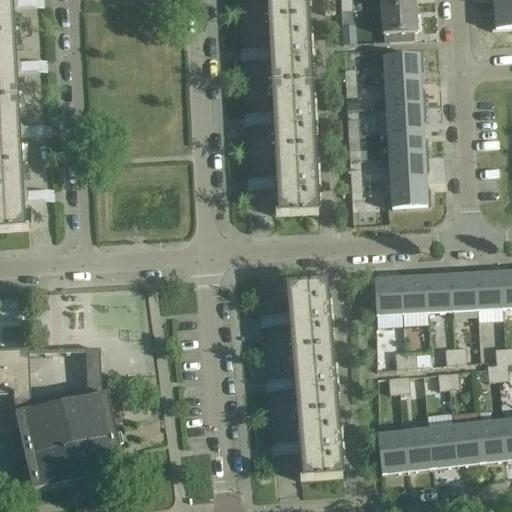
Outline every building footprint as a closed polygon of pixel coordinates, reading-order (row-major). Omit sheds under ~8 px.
[(0,0),(0,39),(14,38),(11,0),(0,0)] [(269,0),(270,24),(308,22),(307,0),(269,0)] [(340,0),(341,14),(352,13),(351,0),(340,0)] [(418,0),(379,0),(380,12),(416,9),(415,1),(419,1),(418,0)] [(511,31),(511,6),(495,7),(495,16),(492,16),(493,33),(511,31)] [(416,9),(380,12),(382,37),(421,35),(420,19),(416,19),(416,9)] [(353,29),(352,13),(341,14),(343,47),(356,47),(355,29),(353,29)] [(312,87),(308,22),(270,24),(274,89),(312,87)] [(0,104),(17,103),(14,38),(0,39),(0,104)] [(385,87),(420,85),(419,76),(423,76),(422,59),(384,61),(385,87)] [(345,89),(356,89),(356,73),(345,73),(345,89)] [(420,85),(385,87),(387,112),(425,110),(424,94),(420,94),(420,85)] [(315,152),(312,87),(274,89),(277,154),(315,152)] [(357,104),(356,89),(345,89),(346,105),(357,104)] [(0,169),(21,168),(17,103),(0,104),(0,169)] [(425,110),(387,112),(388,137),(423,135),(422,126),(426,126),(425,110)] [(347,124),(348,139),(359,139),(358,123),(347,124)] [(388,137),(389,162),(428,160),(427,144),(423,144),(423,135),(388,137)] [(359,139),(348,139),(349,155),(360,154),(359,139)] [(318,217),(315,152),(277,154),(280,217),(276,217),(276,219),(318,217)] [(428,160),(389,162),(391,187),(425,185),(425,176),(428,176),(428,160)] [(24,231),(21,168),(0,169),(0,234),(29,233),(29,231),(24,231)] [(350,173),(351,189),(362,189),(361,173),(350,173)] [(426,194),(425,185),(391,187),(392,213),(430,210),(429,194),(426,194)] [(363,204),(362,189),(351,189),(352,205),(363,204)] [(501,278),(502,313),(511,312),(511,273),(509,274),(510,278),(501,278)] [(475,276),(477,314),(502,313),(501,278),(492,279),(491,275),(475,276)] [(451,281),(452,316),(477,314),(475,276),(459,277),(460,280),(451,281)] [(425,279),(427,317),(452,316),(451,281),(442,281),(441,278),(425,279)] [(400,284),(402,318),(403,330),(415,330),(414,318),(427,317),(425,279),(410,280),(410,283),(400,284)] [(402,318),(400,284),(392,284),(392,281),(375,281),(377,320),(402,318)] [(284,291),(288,291),(294,354),(332,351),(327,286),(284,289),(284,291)] [(332,351),(294,354),(299,419),(337,416),(332,351)] [(454,352),(455,369),(467,368),(465,351),(454,352)] [(455,369),(454,352),(444,353),(445,370),(455,369)] [(495,368),(497,368),(506,367),(505,352),(494,353),(495,368)] [(102,400),(100,353),(86,354),(88,393),(30,406),(28,356),(0,356),(0,400),(13,400),(17,419),(16,419),(33,496),(124,476),(108,399),(102,400)] [(416,372),(415,355),(412,356),(405,356),(405,373),(414,372),(416,372)] [(405,373),(405,356),(394,357),(396,374),(405,373)] [(511,366),(506,367),(497,368),(499,385),(509,385),(508,374),(511,373),(511,366)] [(499,385),(497,368),(495,368),(487,369),(488,386),(499,385)] [(447,377),(449,394),(459,393),(458,376),(447,377)] [(439,395),(449,394),(447,377),(437,378),(439,395)] [(409,380),(397,381),(399,398),(410,397),(409,380)] [(389,398),(399,398),(397,381),(388,381),(389,398)] [(395,438),(378,440),(380,459),(382,479),(408,476),(404,437),(403,437),(402,437),(399,406),(385,407),(388,431),(394,431),(395,438)] [(304,482),(300,482),(300,484),(343,480),(337,416),(299,419),(304,482)] [(511,425),(503,426),(507,465),(511,464),(511,425)] [(503,426),(478,429),(482,467),(507,465),(503,426)] [(482,467),(478,429),(453,432),(458,470),(482,467)] [(453,432),(428,435),(433,473),(458,470),(453,432)] [(433,473),(428,435),(404,437),(408,476),(433,473)]
